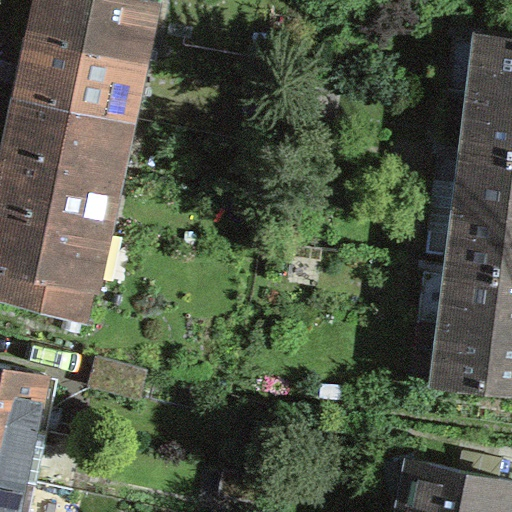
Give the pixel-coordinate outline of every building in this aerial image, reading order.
[(28,34),(130,56),(141,0),(35,0),(29,28),(28,34)] [(472,89),(511,94),(511,30),(480,26),(472,89)] [(17,86),(16,91),(118,112),(130,56),(28,34),(17,86)] [(465,146),(511,152),(511,94),(472,89),(465,146)] [(118,112),(16,91),(5,141),(4,148),(106,169),(118,112)] [(457,204),(511,210),(511,152),(465,146),(457,204)] [(0,206),(94,226),(106,169),(4,148),(0,166),(0,206)] [(450,262),(511,269),(511,210),(457,204),(450,262)] [(94,226),(0,206),(0,266),(3,268),(0,283),(0,296),(85,320),(92,286),(82,284),(94,226)] [(511,269),(450,262),(443,319),(511,327),(511,269)] [(511,327),(443,319),(435,382),(480,387),(480,383),(511,387),(511,327)] [(138,395),(146,367),(97,354),(89,382),(138,395)] [(44,371),(0,361),(0,417),(33,425),(44,371)] [(0,471),(23,476),(33,425),(0,417),(0,471)] [(511,511),(511,477),(411,457),(399,511),(511,511)] [(0,511),(15,511),(23,476),(0,471),(0,511)]
